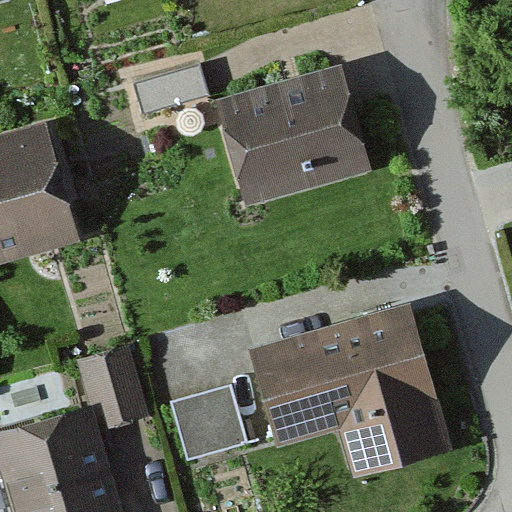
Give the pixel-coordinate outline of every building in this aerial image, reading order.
[(250,190),(374,157),(343,42),(215,76),(208,49),(135,68),(145,106),(222,85),(250,190)] [(0,123),(0,249),(83,224),(48,109),(0,123)] [(357,462),(452,433),(404,276),(252,322),(285,431),(342,414),(357,462)] [(0,409),(0,447),(17,511),(122,511),(98,423),(143,411),(121,333),(79,345),(90,385),(0,409)] [(195,439),(247,423),(230,368),(178,384),(195,439)]
